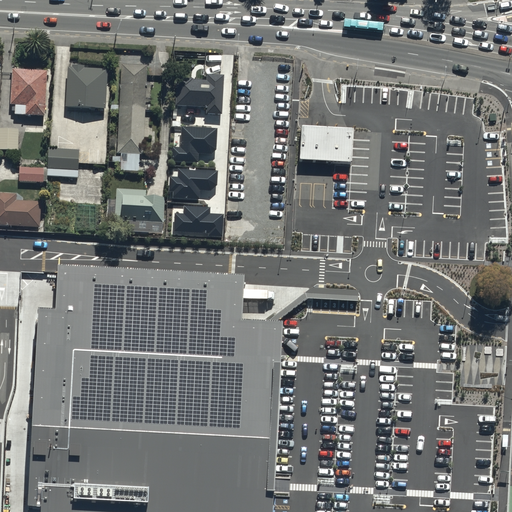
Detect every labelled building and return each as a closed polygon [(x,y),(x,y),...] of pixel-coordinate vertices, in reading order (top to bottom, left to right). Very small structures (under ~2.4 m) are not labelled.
[(149,65),(122,64),(116,154),(142,156),(149,65)] [(106,69),(67,67),(65,106),(104,109),(106,69)] [(44,74),(12,72),(9,116),(42,118),(44,74)] [(207,80),(177,78),(175,105),(207,106),(207,113),(222,113),(224,75),(207,74),(207,80)] [(285,90),(256,89),(253,139),(282,141),(285,90)] [(478,98),(425,95),(423,156),(410,156),(407,210),(420,210),(420,215),(442,216),(442,204),(472,205),(480,215),(484,216),(485,216),(486,217),(487,218),(489,218),(490,219),(491,219),(492,220),(494,220),(495,220),(496,220),(498,220),(499,220),(500,219),(501,219),(502,218),(504,217),(505,217),(506,216),(507,215),(507,214),(508,213),(509,211),(509,210),(510,209),(510,208),(510,206),(510,205),(510,204),(510,202),(510,201),(509,200),(509,199),(508,198),(508,196),(507,195),(506,194),(507,181),(497,181),(500,122),(478,98)] [(173,148),(172,160),(197,161),(198,152),(212,152),(215,149),(216,129),(182,127),(181,149),(173,148)] [(296,129),(295,162),(350,165),(352,131),(296,129)] [(18,132),(0,131),(0,151),(18,152),(18,132)] [(78,152),(48,152),(47,179),(78,180),(78,152)] [(47,170),(18,169),(18,183),(46,184),(47,170)] [(170,178),(170,191),(174,191),(174,197),(199,198),(199,189),(210,189),(215,184),(216,171),(179,169),(178,178),(170,178)] [(280,176),(258,175),(257,181),(241,180),(239,219),(277,221),(280,176)] [(165,193),(116,192),(115,224),(164,225),(165,193)] [(40,198),(0,195),(0,224),(39,226),(40,198)] [(176,214),(175,231),(209,233),(209,235),(222,236),(223,214),(209,214),(210,207),(185,206),(184,214),(176,214)] [(237,284),(59,274),(56,316),(38,315),(29,482),(44,483),(42,511),(260,511),(271,327),(234,325),(237,284)] [(464,317),(439,302),(416,316),(414,344),(438,359),(462,347),(464,317)] [(480,511),(483,456),(458,455),(455,511),(480,511)]
